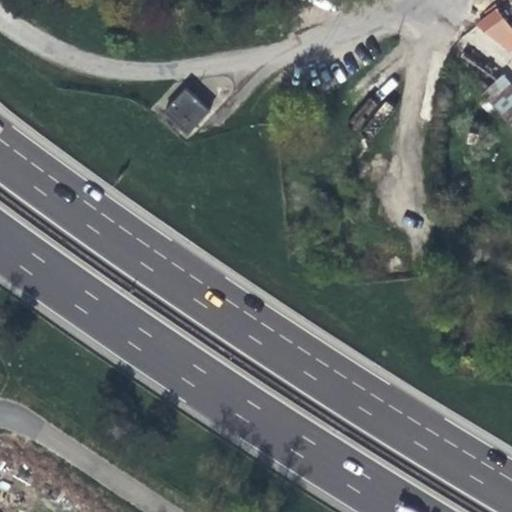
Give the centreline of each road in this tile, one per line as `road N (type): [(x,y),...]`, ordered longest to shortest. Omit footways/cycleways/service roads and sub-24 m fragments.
road 1 (motorway): [(511,491),(293,356),(0,154)]
road 2 (motorway): [(0,239),(408,511)]
road 3 (residential): [(414,253),(406,170),(427,27),(414,2)]
road 4 (residential): [(0,420),(145,511)]
